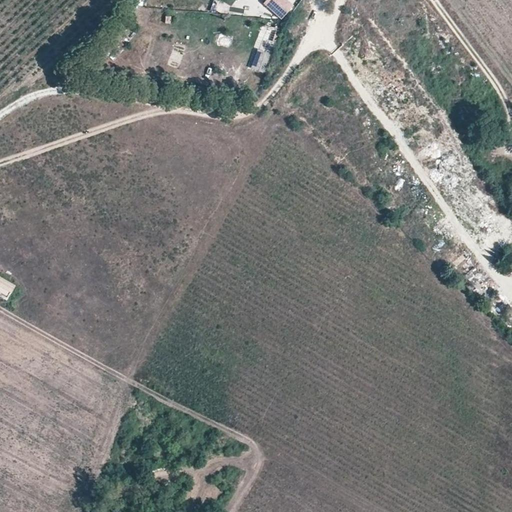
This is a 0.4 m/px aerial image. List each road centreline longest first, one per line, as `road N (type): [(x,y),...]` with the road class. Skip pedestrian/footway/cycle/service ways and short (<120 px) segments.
road 1 (track): [(339,0),(319,40),(262,108),(204,114),(75,90),(32,96),(0,115)]
road 2 (track): [(319,40),(510,290)]
road 3 (track): [(435,0),(508,103),(511,143)]
